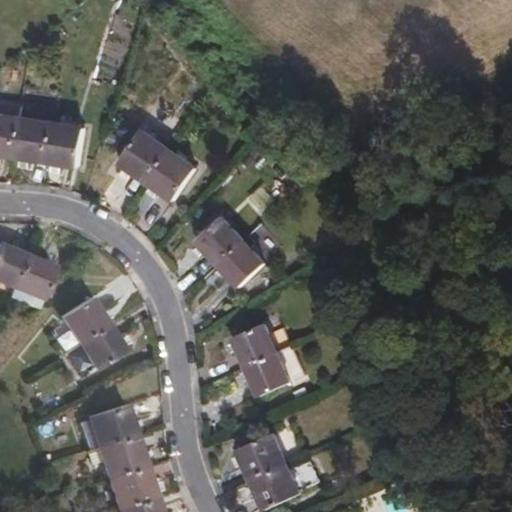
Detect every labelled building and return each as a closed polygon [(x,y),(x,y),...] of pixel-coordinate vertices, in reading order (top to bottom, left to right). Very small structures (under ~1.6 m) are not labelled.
[(0,156),(21,160),(27,124),(29,113),(0,106),(0,156)] [(54,166),(59,131),(27,124),(21,160),(54,166)] [(96,138),(59,131),(54,166),(88,172),(96,138)] [(133,170),(155,186),(176,155),(153,138),(133,170)] [(176,155),(155,186),(182,206),(204,175),(176,155)] [(206,249),(227,270),(251,248),(228,225),(206,249)] [(251,248),(227,270),(250,293),(274,271),(251,248)] [(0,292),(20,302),(24,292),(36,264),(9,251),(0,271),(0,292)] [(36,264),(24,292),(51,305),(65,277),(36,264)] [(136,361),(119,334),(103,309),(78,325),(93,351),(109,378),(136,361)] [(243,344),(255,368),(287,353),(274,328),(243,344)] [(301,381),(287,353),(255,368),(270,397),(301,381)] [(108,452),(143,442),(135,417),(101,427),(108,452)] [(251,455),(267,484),(298,469),(282,438),(251,455)] [(153,473),(143,442),(108,452),(118,484),(153,473)] [(286,511),(313,497),(298,469),(267,484),(282,511),(286,511)] [(153,473),(118,484),(126,511),(144,511),(164,506),(153,473)]
